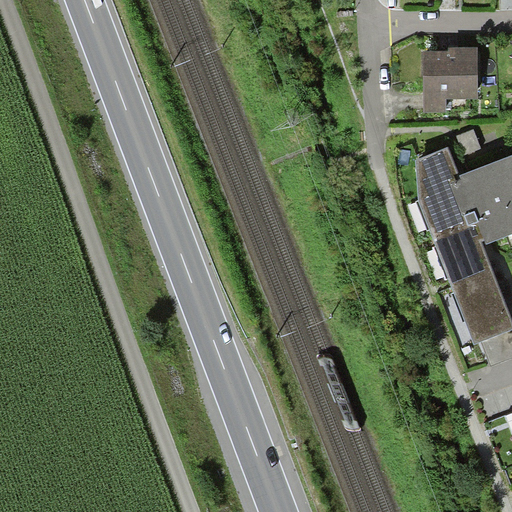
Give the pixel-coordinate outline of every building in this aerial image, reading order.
[(449,53),(421,54),(422,116),(447,115),(446,102),(478,101),(478,50),(448,50),(449,53)] [(483,151),(474,129),(456,136),(465,158),(483,151)] [(416,163),(416,201),(474,349),(482,346),(511,333),(511,324),(483,250),(459,185),(462,184),(460,180),(448,152),(416,163)] [(511,238),(511,160),(460,180),(462,184),(459,185),(483,250),(511,238)] [(511,333),(482,346),(491,368),(511,359),(511,333)]
